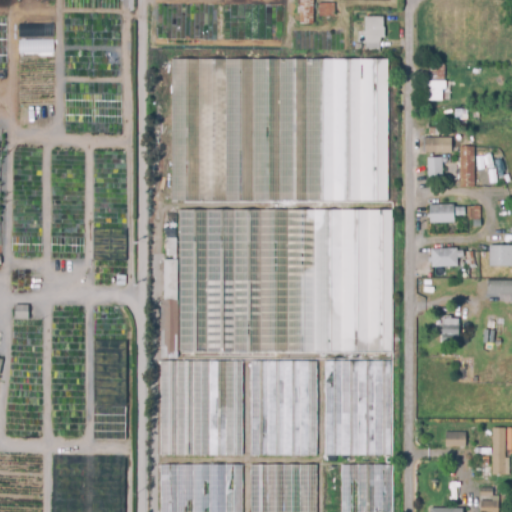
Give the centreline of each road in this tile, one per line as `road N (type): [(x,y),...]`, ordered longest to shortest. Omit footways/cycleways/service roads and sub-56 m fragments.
road 1 (residential): [(143,511),(139,0)]
road 2 (residential): [(404,511),(404,0)]
